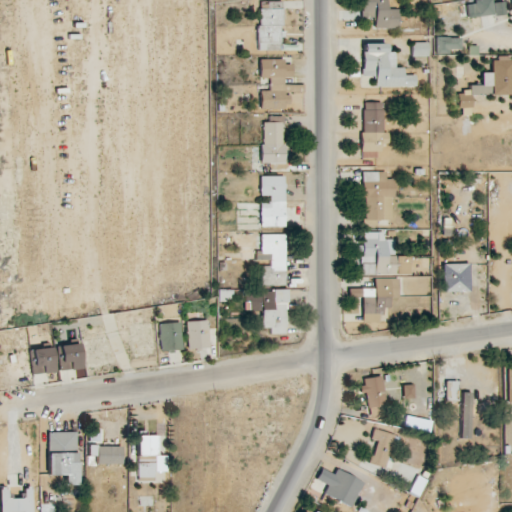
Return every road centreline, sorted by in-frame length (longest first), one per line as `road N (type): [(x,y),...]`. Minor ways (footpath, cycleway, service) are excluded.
road 1 (residential): [(322,0),(322,407),(273,511)]
road 2 (residential): [(7,411),(511,331)]
